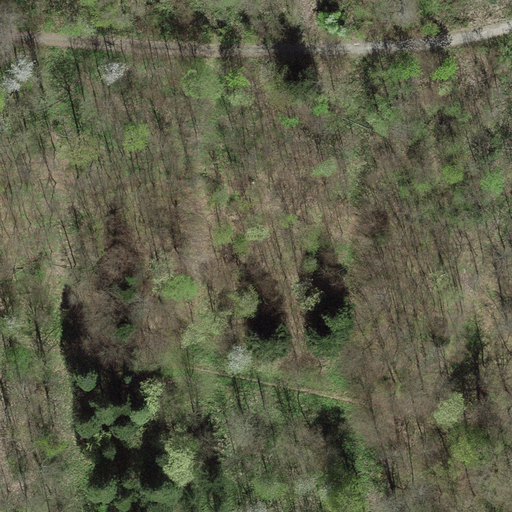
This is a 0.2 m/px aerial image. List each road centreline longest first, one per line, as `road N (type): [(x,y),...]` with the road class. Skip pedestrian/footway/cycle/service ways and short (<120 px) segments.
road 1 (track): [(0,342),(192,365),(511,426)]
road 2 (track): [(0,36),(232,50),(396,49),(511,29)]
